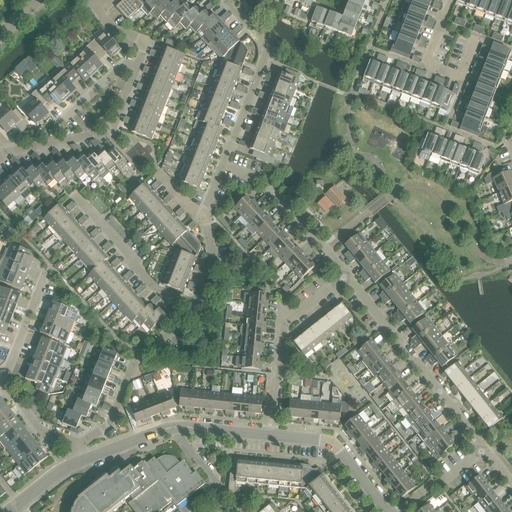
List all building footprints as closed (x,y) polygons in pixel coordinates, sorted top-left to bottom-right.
[(128,21),(141,9),(140,8),(149,0),(123,0),(115,8),(128,21)] [(147,16),(151,13),(150,13),(162,2),(160,0),(149,0),(140,8),(141,9),(147,16)] [(157,20),(161,17),(161,16),(172,5),(167,0),(164,0),(162,2),(150,13),(151,13),(157,20)] [(312,0),(297,0),(297,2),(301,4),(300,7),(309,10),(312,0)] [(349,0),(347,6),(361,11),(365,0),(349,0)] [(423,0),(410,0),(408,5),(426,12),(430,3),(423,0)] [(467,0),(465,8),(474,11),(478,0),(467,0)] [(489,0),(478,0),(474,11),(484,15),(489,0)] [(489,0),(484,15),(493,19),(501,1),(498,0),(489,0)] [(493,19),(503,23),(510,5),(501,1),(493,19)] [(161,16),(161,17),(167,23),(170,21),(170,20),(181,9),(175,2),(172,5),(161,16)] [(173,30),(179,24),(179,23),(192,12),(191,12),(185,5),(181,9),(170,20),(170,21),(167,23),(173,30)] [(408,5),(405,15),(423,22),(426,12),(408,5)] [(503,23),(511,26),(511,5),(510,5),(503,23)] [(347,6),(342,18),(356,24),(361,11),(347,6)] [(185,31),(190,27),(189,27),(201,16),(201,15),(195,9),(191,12),(192,12),(179,23),(179,24),(185,31)] [(301,12),(296,9),(293,16),(299,18),(301,12)] [(323,30),(324,28),(329,14),(316,9),(311,22),(316,24),(315,27),(323,30)] [(204,12),(201,15),(201,16),(189,27),(190,27),(195,33),(211,19),(210,19),(204,12)] [(324,28),(337,33),(342,18),(329,14),(324,28)] [(405,15),(401,24),(419,31),(423,22),(405,15)] [(201,40),(202,39),(205,37),(204,36),(219,23),(213,16),(210,19),(211,19),(195,33),(201,40)] [(350,38),(356,24),(342,18),(337,33),(350,38)] [(202,39),(208,46),(226,30),(219,23),(204,36),(205,37),(202,39)] [(401,24),(397,34),(415,41),(419,31),(401,24)] [(214,53),(214,52),(232,36),(226,30),(208,46),(214,53)] [(95,39),(90,44),(102,57),(107,53),(111,58),(120,50),(105,33),(97,41),(95,39)] [(397,34),(393,43),(411,50),(415,41),(397,34)] [(223,57),(230,52),(229,52),(238,43),(232,36),(214,52),(221,59),(223,57)] [(230,52),(226,64),(241,71),(241,70),(247,53),(238,43),(229,52),(230,52)] [(408,60),(411,50),(393,43),(389,52),(408,60)] [(98,61),(102,57),(90,44),(85,48),(87,50),(78,58),(93,74),(102,66),(98,61)] [(493,44),(489,55),(507,62),(511,51),(493,44)] [(164,49),(160,58),(180,65),(184,56),(164,49)] [(489,55),(485,64),(503,71),(507,62),(489,55)] [(29,57),(24,61),(28,65),(29,63),(31,62),(33,65),(37,68),(38,67),(29,57)] [(84,82),(93,74),(78,58),(70,65),(68,63),(64,68),(76,81),(80,77),(84,82)] [(160,58),(157,66),(177,74),(180,65),(160,58)] [(28,65),(25,67),(31,73),(37,68),(33,65),(31,62),(29,63),(28,65)] [(221,62),(218,71),(238,79),(241,71),(226,64),(221,62)] [(362,80),(372,84),(379,66),(369,62),(362,80)] [(485,64),(482,74),(499,81),(503,71),(485,64)] [(157,66),(154,75),(173,82),(177,74),(157,66)] [(372,84),(381,88),(388,70),(379,66),(372,84)] [(71,85),(76,81),(64,68),(59,72),(60,74),(52,82),(66,98),(75,90),(71,85)] [(279,74),(275,82),(295,90),(298,81),(297,81),(299,75),(285,70),(283,76),(279,74)] [(381,88),(391,91),(398,73),(388,70),(381,88)] [(218,71),(214,80),(234,87),(238,79),(218,71)] [(391,91),(400,95),(407,77),(398,73),(391,91)] [(482,74),(478,83),(496,90),(499,81),(482,74)] [(154,75),(150,83),(170,91),(173,82),(154,75)] [(400,95),(410,99),(417,81),(407,77),(400,95)] [(214,80),(211,88),(231,96),(234,87),(214,80)] [(419,102),(419,103),(427,85),(417,81),(410,99),(411,99),(410,101),(411,103),(416,105),(418,104),(419,102)] [(42,87),(37,92),(47,103),(49,105),(54,101),(58,106),(66,98),(52,82),(43,89),(42,87)] [(275,82),(272,91),(292,98),(295,90),(275,82)] [(150,83),(147,91),(167,99),(170,91),(150,83)] [(478,83),(474,93),(492,100),(496,90),(478,83)] [(428,106),(429,106),(436,88),(427,85),(419,103),(421,103),(420,104),(421,107),(425,108),(427,107),(428,106)] [(211,88),(208,96),(228,104),(231,96),(211,88)] [(429,106),(438,110),(445,92),(436,88),(429,106)] [(43,107),(47,103),(37,92),(36,91),(31,95),(35,99),(29,105),(27,103),(21,109),(35,124),(41,119),(42,120),(49,114),(43,107)] [(147,91),(144,100),(164,108),(167,99),(147,91)] [(272,91),(269,99),(288,107),(292,98),(272,91)] [(455,96),(445,92),(438,110),(448,114),(455,96)] [(474,93),(471,102),(488,109),(492,100),(474,93)] [(208,96),(205,105),(225,112),(228,104),(208,96)] [(269,99),(266,107),(285,115),(288,107),(269,99)] [(144,100),(140,108),(160,116),(164,108),(144,100)] [(471,102),(467,112),(484,119),(488,109),(471,102)] [(0,129),(2,128),(6,133),(15,126),(21,133),(30,126),(16,110),(12,114),(3,104),(0,106),(0,129)] [(205,105),(201,113),(222,120),(225,112),(205,105)] [(266,107),(262,116),(282,123),(285,115),(266,107)] [(140,108),(137,117),(157,124),(160,116),(140,108)] [(467,112),(463,121),(481,128),(484,119),(467,112)] [(198,122),(201,124),(218,130),(218,129),(222,120),(201,113),(198,122)] [(262,116),(259,124),(279,131),(283,133),(286,125),(282,123),(262,116)] [(137,117),(134,125),(154,132),(157,124),(137,117)] [(477,138),(481,128),(463,121),(460,131),(477,138)] [(221,130),(218,129),(218,130),(201,124),(198,132),(218,139),(221,130)] [(259,124),(256,133),(275,140),(279,131),(259,124)] [(150,141),(154,132),(134,125),(131,133),(150,141)] [(198,132),(195,140),(215,148),(218,139),(198,132)] [(256,133),(252,141),(272,148),(275,140),(256,133)] [(420,153),(430,157),(437,139),(427,135),(425,139),(421,151),(420,153)] [(422,138),(417,150),(421,151),(425,139),(422,138)] [(430,157),(440,161),(447,143),(437,139),(430,157)] [(195,140),(192,149),(211,156),(215,148),(195,140)] [(272,149),(272,148),(252,141),(249,150),(271,159),(275,150),(272,149)] [(440,161),(449,165),(456,147),(447,143),(440,161)] [(102,147),(99,144),(95,148),(97,151),(99,149),(102,151),(106,155),(105,156),(116,167),(119,172),(127,165),(113,149),(109,153),(103,146),(102,147)] [(449,165),(458,168),(465,150),(456,147),(449,165)] [(144,148),(137,154),(142,160),(149,154),(144,148)] [(100,153),(96,157),(95,157),(109,173),(116,167),(105,156),(106,155),(102,151),(99,149),(97,151),(98,151),(99,150),(100,153)] [(192,149),(188,157),(208,165),(211,156),(192,149)] [(458,168),(468,172),(475,154),(465,150),(458,168)] [(92,181),(98,175),(95,172),(95,171),(85,160),(85,159),(80,153),(77,156),(79,158),(75,161),(74,162),(85,173),(92,181)] [(92,153),(85,159),(85,160),(95,171),(95,172),(98,175),(102,179),(109,173),(95,157),(96,157),(92,153)] [(485,158),(475,154),(468,172),(478,176),(485,158)] [(72,157),(65,164),(64,164),(75,175),(74,176),(78,180),(85,173),(74,162),(75,161),(72,157)] [(188,157),(185,166),(205,173),(208,165),(188,157)] [(61,160),(54,166),(64,178),(68,182),(74,176),(75,175),(64,164),(65,164),(61,160)] [(51,161),(44,167),(43,168),(54,180),(53,180),(57,184),(64,178),(54,166),(51,161)] [(40,164),(34,169),(34,170),(44,181),(43,182),(47,186),(53,180),(54,180),(43,168),(44,167),(40,164)] [(30,165),(23,171),(23,172),(34,184),(33,184),(36,188),(43,182),(44,181),(34,170),(34,169),(30,165)] [(185,166),(182,174),(201,181),(205,173),(185,166)] [(20,168),(13,174),(27,190),(33,184),(34,184),(23,172),(23,171),(20,168)] [(493,182),(498,194),(511,187),(511,177),(510,172),(500,176),(498,171),(490,174),(484,181),(486,186),(493,182)] [(27,190),(13,174),(6,180),(20,196),(24,200),(31,194),(27,190)] [(178,183),(198,190),(201,181),(182,174),(178,183)] [(145,181),(142,178),(137,183),(139,186),(145,181)] [(6,180),(0,185),(0,186),(13,202),(20,196),(6,180)] [(133,185),(128,190),(132,195),(138,190),(136,189),(133,185)] [(129,198),(135,205),(150,192),(144,185),(138,190),(132,195),(129,198)] [(0,200),(6,208),(13,202),(0,186),(0,200)] [(511,201),(511,187),(498,194),(503,205),(496,208),(498,214),(501,213),(511,207),(511,203),(511,202),(511,201)] [(337,206),(345,200),(334,188),(326,195),(337,206)] [(98,192),(90,197),(99,213),(107,209),(98,192)] [(135,205),(141,212),(156,198),(150,192),(135,205)] [(234,209),(241,217),(256,203),(252,199),(250,202),(246,197),(234,209)] [(332,206),(325,197),(317,204),(325,212),(332,206)] [(141,212),(147,219),(162,205),(156,198),(141,212)] [(65,208),(67,211),(74,204),(72,202),(65,208)] [(258,206),(256,203),(241,217),(249,225),(260,213),(256,208),(258,206)] [(69,213),(76,207),(74,204),(67,211),(69,213)] [(27,226),(46,209),(42,205),(35,211),(32,207),(22,215),(25,219),(23,221),(27,226)] [(147,219),(153,226),(168,212),(162,205),(147,219)] [(43,220),(49,227),(64,213),(58,206),(43,220)] [(511,207),(501,213),(504,218),(505,217),(507,221),(511,218),(511,207)] [(153,226),(159,232),(174,219),(168,212),(153,226)] [(49,227),(55,233),(70,220),(64,213),(49,227)] [(252,236),(256,232),(270,219),(267,216),(265,218),(260,213),(249,225),(245,228),(252,236)] [(77,222),(79,224),(86,218),(84,216),(77,222)] [(384,222),(380,217),(380,218),(375,222),(378,226),(384,222)] [(81,226),(88,220),(86,218),(79,224),(81,226)] [(159,232),(165,239),(180,225),(174,219),(159,232)] [(273,222),(270,219),(256,232),(263,240),(275,229),(271,224),(273,222)] [(55,233),(61,240),(76,226),(70,220),(55,233)] [(172,246),(175,243),(186,232),(180,225),(165,239),(172,246)] [(61,240),(67,247),(82,233),(76,226),(61,240)] [(279,234),(275,229),(263,240),(271,248),(285,235),(282,231),(279,234)] [(93,240),(100,234),(98,231),(91,237),(93,240)] [(175,243),(183,253),(183,254),(195,259),(200,247),(186,232),(175,243)] [(67,247),(73,253),(88,239),(82,233),(67,247)] [(343,256),(347,260),(367,244),(359,234),(345,246),(349,251),(343,256)] [(288,238),(285,235),(271,248),(278,256),(290,245),(286,240),(288,238)] [(73,253),(79,260),(94,246),(88,239),(73,253)] [(105,253),(112,247),(110,244),(103,250),(105,253)] [(355,260),(360,265),(375,253),(367,244),(347,260),(350,264),(355,260)] [(6,249),(2,259),(29,270),(33,260),(27,257),(29,252),(11,245),(9,250),(6,249)] [(294,249),(290,245),(278,256),(286,264),(300,251),(296,247),(294,249)] [(79,260),(85,266),(100,253),(94,246),(79,260)] [(175,251),(172,260),(192,267),(195,259),(183,254),(175,251)] [(303,254),(300,251),(286,264),(293,272),(305,261),(300,256),(303,254)] [(91,273),(104,262),(107,259),(100,253),(85,266),(91,273)] [(382,262),(375,253),(360,265),(364,270),(358,275),(362,279),(382,262)] [(2,259),(0,263),(0,270),(25,280),(29,270),(2,259)] [(110,265),(112,267),(119,261),(117,259),(110,265)] [(172,260),(169,268),(188,276),(192,267),(172,260)] [(115,269),(121,263),(119,261),(112,267),(115,269)] [(309,265),(305,261),(293,272),(300,280),(315,266),(311,263),(309,265)] [(88,276),(94,283),(110,269),(104,262),(91,273),(88,276)] [(390,272),(382,262),(362,279),(365,283),(370,278),(375,284),(390,272)] [(169,268),(165,277),(185,284),(188,276),(169,268)] [(94,283),(101,290),(116,276),(110,269),(94,283)] [(0,282),(21,291),(25,280),(0,270),(0,282)] [(378,297),(382,301),(402,284),(394,275),(379,287),(384,292),(378,297)] [(101,290),(107,297),(122,282),(116,276),(101,290)] [(181,293),(185,284),(165,277),(162,285),(181,293)] [(107,297),(113,303),(128,289),(122,282),(107,297)] [(409,294),(402,284),(382,301),(385,305),(390,300),(395,306),(409,294)] [(0,287),(0,299),(16,306),(20,295),(0,287)] [(113,303),(119,310),(135,296),(128,289),(113,303)] [(247,303),(247,304),(267,306),(268,302),(264,301),(265,295),(248,293),(248,295),(245,294),(244,295),(243,302),(244,303),(247,303)] [(417,303),(409,294),(395,306),(399,311),(393,315),(396,319),(417,303)] [(119,310),(125,317),(141,302),(135,296),(119,310)] [(0,299),(0,311),(12,316),(16,306),(0,299)] [(53,303),(49,314),(73,323),(77,312),(70,310),(71,306),(59,301),(57,305),(53,303)] [(125,317),(128,319),(131,324),(134,321),(146,309),(141,302),(125,317)] [(425,313),(417,303),(396,319),(400,324),(405,319),(410,325),(425,313)] [(267,311),(267,306),(247,304),(246,314),(263,316),(263,311),(267,311)] [(341,304),(333,311),(344,324),(352,318),(341,304)] [(140,327),(144,325),(154,313),(148,307),(146,309),(134,321),(140,327)] [(0,311),(0,322),(8,326),(12,316),(0,311)] [(157,311),(154,313),(144,325),(150,331),(164,319),(157,311)] [(333,311),(325,317),(336,331),(344,324),(333,311)] [(49,314),(45,323),(69,333),(73,323),(49,314)] [(262,323),(263,316),(246,314),(245,326),(265,328),(265,324),(262,323)] [(325,317),(317,324),(328,337),(336,331),(325,317)] [(410,340),(413,344),(434,328),(426,318),(411,330),(416,335),(410,340)] [(65,343),(69,333),(45,323),(41,334),(65,343)] [(317,324),(309,330),(320,343),(328,337),(317,324)] [(265,328),(245,326),(242,325),(240,328),(240,332),(241,335),(244,335),(244,336),(261,338),(261,333),(264,333),(265,328)] [(441,337),(434,328),(413,344),(417,348),(422,344),(426,349),(441,337)] [(309,330),(301,336),(312,350),(320,343),(309,330)] [(462,336),(466,341),(473,336),(468,331),(462,336)] [(260,345),(261,338),(244,336),(243,347),(263,349),(263,345),(260,345)] [(304,356),(312,350),(301,336),(293,343),(304,356)] [(449,346),(441,337),(426,349),(430,354),(425,359),(426,360),(428,363),(449,346)] [(41,338),(36,349),(62,359),(66,348),(41,338)] [(357,352),(363,360),(364,360),(377,349),(371,341),(357,352)] [(90,344),(84,342),(83,344),(81,352),(79,356),(85,359),(90,344)] [(456,356),(449,346),(428,363),(432,367),(437,362),(441,368),(456,356)] [(262,354),(263,349),(243,347),(242,358),(259,359),(259,354),(262,354)] [(36,349),(33,359),(58,369),(58,368),(60,368),(61,367),(63,362),(63,361),(62,359),(36,349)] [(95,354),(92,361),(111,368),(116,354),(103,349),(100,356),(95,354)] [(361,361),(368,370),(384,357),(377,349),(364,360),(363,360),(361,361)] [(374,377),(376,376),(390,365),(384,357),(368,370),(374,377)] [(258,366),(259,359),(242,358),(236,358),(235,367),(241,368),(241,369),(260,371),(261,366),(258,366)] [(33,359),(29,369),(54,379),(54,378),(56,378),(57,377),(59,373),(59,371),(58,370),(58,369),(33,359)] [(92,361),(87,374),(106,382),(111,368),(92,361)] [(446,377),(450,382),(463,371),(457,362),(441,375),(444,379),(446,377)] [(376,376),(383,384),(396,373),(390,365),(376,376)] [(48,395),(54,379),(29,369),(25,380),(38,385),(36,390),(48,395)] [(450,387),(454,391),(470,379),(463,371),(450,382),(452,385),(450,387)] [(383,384),(389,392),(403,381),(396,373),(383,384)] [(87,374),(82,387),(101,395),(106,382),(87,374)] [(458,393),(462,398),(476,387),(470,379),(454,391),(456,394),(458,393)] [(133,385),(134,389),(141,387),(138,380),(132,383),(133,385)] [(395,400),(396,400),(409,389),(403,381),(389,392),(387,393),(393,401),(395,400)] [(366,384),(362,387),(369,395),(375,390),(369,382),(366,384)] [(96,408),(101,395),(82,387),(77,401),(91,406),(96,408)] [(463,403),(466,408),(482,395),(476,387),(462,398),(465,402),(463,403)] [(398,411),(402,408),(415,397),(409,389),(396,400),(392,403),(398,411)] [(184,410),(189,411),(191,391),(180,390),(179,407),(184,408),(184,410)] [(193,409),(199,409),(201,392),(191,391),(189,411),(193,411),(193,409)] [(204,412),(209,413),(211,393),(201,392),(199,409),(205,410),(204,412)] [(168,393),(158,397),(165,415),(170,413),(169,411),(174,409),(173,407),(170,399),(168,393)] [(214,411),(220,411),(221,394),(211,393),(209,413),(213,413),(214,411)] [(225,415),(229,415),(231,395),(221,394),(220,411),(225,412),(225,415)] [(234,412),(240,413),(242,396),(231,395),(229,415),(234,415),(234,412)] [(471,410),(475,414),(489,403),(482,395),(466,408),(469,411),(471,410)] [(245,417),(250,417),(252,397),(242,396),(240,413),(246,414),(245,417)] [(300,401),(298,419),(303,420),(303,423),(308,423),(310,403),(310,402),(311,397),(301,396),(300,401)] [(162,417),(165,415),(158,397),(149,400),(155,416),(161,414),(162,417)] [(262,398),(252,397),(250,417),(254,417),(254,415),(260,415),(262,398)] [(402,408),(408,416),(422,405),(415,397),(402,408)] [(310,403),(308,423),(313,424),(313,421),(319,421),(320,404),(320,403),(321,399),(311,398),(311,403),(310,403)] [(320,404),(319,421),(324,422),(324,425),(328,425),(330,404),(331,400),(321,399),(320,403),(320,404)] [(150,418),(155,416),(149,400),(139,404),(146,422),(151,420),(150,418)] [(286,411),(285,417),(288,418),(298,419),(300,401),(289,400),(288,411),(286,411)] [(330,404),(328,425),(333,425),(333,422),(338,423),(339,418),(346,419),(348,403),(341,403),(341,401),(332,400),(332,405),(330,404)] [(86,419),(91,406),(77,401),(73,412),(72,413),(81,416),(81,417),(86,419)] [(476,420),(479,424),(495,411),(489,403),(475,414),(478,418),(476,420)] [(143,424),(146,422),(139,404),(129,408),(136,423),(142,421),(143,424)] [(408,416),(415,424),(428,414),(422,405),(408,416)] [(0,411),(0,424),(13,415),(6,407),(0,411)] [(76,430),(81,417),(81,416),(72,413),(73,412),(67,410),(62,425),(70,428),(72,428),(76,430)] [(501,419),(495,411),(479,424),(482,427),(484,426),(487,430),(501,419)] [(415,424),(421,432),(434,421),(428,414),(415,424)] [(0,438),(19,424),(13,415),(0,424),(0,438)] [(345,433),(348,437),(364,424),(358,416),(344,426),(348,431),(345,433)] [(418,435),(424,443),(441,429),(434,421),(421,432),(418,435)] [(0,438),(0,440),(6,448),(26,432),(19,424),(0,438)] [(354,439),(357,443),(371,432),(364,424),(348,437),(351,441),(354,439)] [(430,451),(433,448),(447,437),(441,429),(424,443),(430,451)] [(6,448),(12,456),(32,441),(26,432),(6,448)] [(358,449),(361,453),(377,440),(371,432),(357,443),(360,447),(358,449)] [(454,446),(447,437),(433,448),(440,456),(454,446)] [(367,455),(370,459),(383,448),(377,440),(361,453),(364,457),(367,455)] [(12,456),(19,465),(39,449),(32,441),(12,456)] [(370,465),(374,469),(390,456),(383,448),(370,459),(373,463),(370,465)] [(39,449),(19,465),(14,469),(21,478),(26,474),(46,458),(39,449)] [(110,511),(129,497),(132,501),(127,504),(132,511),(159,511),(172,502),(176,507),(205,484),(195,472),(193,474),(182,461),(179,464),(176,460),(173,457),(168,456),(164,456),(159,458),(156,461),(153,458),(144,465),(141,462),(132,470),(129,467),(121,474),(118,471),(109,479),(107,476),(78,499),(78,500),(76,503),(74,506),(73,510),(72,510),(71,511),(110,511)] [(379,471),(382,475),(396,464),(390,456),(374,469),(377,472),(379,471)] [(353,511),(319,468),(316,470),(310,469),(311,466),(234,459),(233,469),(235,469),(235,472),(230,471),(228,491),(230,492),(234,493),(235,483),(306,490),(323,511),(353,511)] [(416,461),(412,464),(417,470),(421,467),(416,461)] [(383,480),(386,485),(402,472),(396,464),(382,475),(385,478),(383,480)] [(391,486),(395,490),(409,479),(402,472),(386,485),(389,488),(391,486)] [(465,487),(472,496),(486,484),(479,476),(465,487)] [(415,488),(409,479),(395,490),(401,498),(415,488)] [(492,492),(486,484),(472,496),(478,504),(492,492)] [(440,491),(433,497),(436,500),(443,494),(440,491)] [(498,500),(492,492),(478,504),(484,511),(498,500)] [(500,511),(505,508),(498,500),(484,511),(500,511)]
